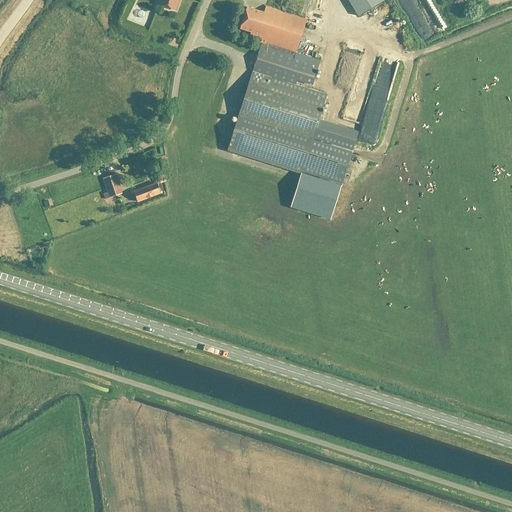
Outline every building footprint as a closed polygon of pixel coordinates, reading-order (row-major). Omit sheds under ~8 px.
[(159,0),(158,5),(175,11),(178,0),(159,0)] [(383,0),(346,0),(357,17),(384,1),(383,0)] [(305,20),(265,8),(263,14),(261,20),(264,20),(262,25),(243,19),(239,30),(251,33),(250,36),(258,39),(257,42),(261,44),(227,151),(300,175),(290,206),(329,219),(357,132),(317,120),(325,95),(295,85),(296,81),(311,86),(319,61),(295,54),(305,20)] [(261,20),(263,14),(246,8),(243,19),(262,25),(264,20),(261,20)] [(144,27),(148,18),(133,10),(128,20),(144,27)] [(377,82),(373,90),(389,98),(393,90),(377,82)] [(108,199),(120,195),(114,176),(102,180),(106,193),(108,198),(108,199)] [(134,193),(133,193),(136,203),(159,194),(155,184),(140,190),(138,189),(134,190),(134,193)]
